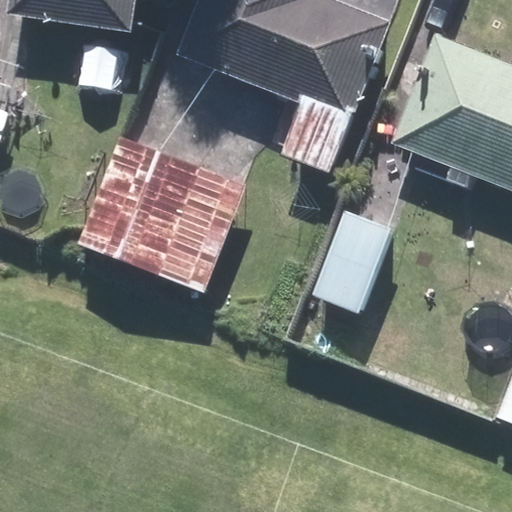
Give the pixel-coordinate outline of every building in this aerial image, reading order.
[(148,0),(19,0),(17,21),(142,39),(148,0)] [(402,30),(328,1),(328,0),(209,0),(185,61),(316,112),(296,163),(343,181),(402,30)] [(511,66),(440,38),(396,149),(511,194),(511,66)] [(0,59),(0,144),(8,147),(33,70),(0,59)] [(261,193),(128,143),(90,245),(223,295),(261,193)] [(400,224),(360,210),(326,301),(366,316),(400,224)] [(511,358),(511,325),(497,320),(485,349),(511,360),(511,358)]
